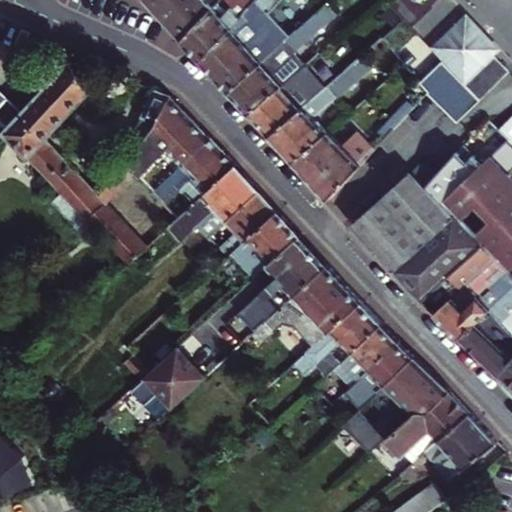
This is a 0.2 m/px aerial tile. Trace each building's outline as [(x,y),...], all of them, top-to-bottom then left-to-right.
[(149,0),(184,38),(215,4),(211,0),(149,0)] [(184,38),(203,59),(258,0),(236,0),(224,13),(215,4),(184,38)] [(232,90),(291,35),(272,11),(260,0),(258,0),(203,59),(232,90)] [(224,13),(236,0),(218,0),(215,4),(224,13)] [(260,0),(272,11),(281,0),(260,0)] [(349,22),(330,1),(291,35),(232,90),(250,109),(306,60),(349,22)] [(434,34),(437,36),(475,74),(496,54),(494,52),(503,42),(465,3),(434,34)] [(475,74),(437,36),(428,45),(464,80),(482,98),(511,68),(507,66),(496,54),(475,74)] [(273,135),(304,108),(292,96),(304,85),(302,82),(310,75),(306,72),(312,67),(306,60),(250,109),(273,135)] [(106,196),(103,191),(100,194),(46,139),(93,90),(74,61),(47,88),(24,112),(10,128),(6,132),(63,191),(54,199),(88,235),(99,227),(91,218),(103,206),(99,202),(103,198),(106,196)] [(442,104),(460,121),(482,98),(464,80),(442,104)] [(292,96),(304,108),(316,98),(304,85),(292,96)] [(296,160),(330,131),(311,111),(313,109),(323,110),(339,96),(329,86),(316,98),(304,108),(273,135),(296,160)] [(174,97),(156,89),(121,160),(126,165),(131,159),(154,133),(174,97)] [(0,118),(10,128),(24,112),(9,97),(0,106),(0,118)] [(139,166),(141,163),(161,141),(184,166),(215,140),(174,97),(154,133),(131,159),(139,166)] [(409,102),(380,132),(387,138),(415,108),(409,102)] [(332,129),(330,131),(296,160),(331,197),(376,149),(358,130),(343,142),(332,129)] [(194,175),(223,148),(215,140),(184,166),(194,175)] [(511,174),(511,141),(494,158),(510,176),(511,174)] [(182,186),(196,203),(238,164),(223,148),(194,175),(182,186)] [(437,176),(428,185),(456,215),(461,220),(479,203),(493,218),(475,234),(496,256),(510,270),(511,268),(511,177),(510,176),(494,158),(484,167),(475,158),(470,164),(459,153),(437,176)] [(110,199),(136,170),(139,166),(131,159),(126,165),(103,191),(106,196),(110,199)] [(424,162),(413,171),(428,185),(437,176),(424,162)] [(150,185),(157,179),(141,163),(139,166),(136,170),(150,185)] [(229,219),(261,190),(238,164),(196,203),(184,213),(180,218),(173,223),(169,226),(182,241),(220,208),(229,219)] [(413,171),(353,222),(406,279),(422,265),(413,254),(456,215),(428,185),(413,171)] [(155,191),(161,185),(157,179),(150,185),(155,191)] [(261,190),(229,219),(238,230),(221,246),(229,256),(279,209),(261,190)] [(91,218),(99,227),(131,261),(147,246),(103,198),(99,202),(103,206),(91,218)] [(180,208),(175,212),(180,218),(184,213),(180,208)] [(279,209),(229,256),(220,265),(226,272),(240,259),(256,277),(270,264),(303,234),(279,209)] [(168,218),(173,223),(180,218),(175,212),(168,218)] [(422,265),(406,279),(438,311),(478,273),(496,256),(475,234),(461,220),(456,215),(413,254),(422,265)] [(257,329),(328,263),(303,234),(270,264),(280,275),(286,282),(271,296),(265,289),(241,312),(257,329)] [(229,256),(221,246),(207,258),(215,269),(220,265),(229,256)] [(491,288),(510,270),(496,256),(478,273),(491,288)] [(312,342),(315,345),(363,300),(328,263),(257,329),(254,332),(264,344),(286,324),(297,325),(297,330),(308,343),(312,342)] [(438,311),(464,337),(490,311),(505,327),(511,319),(511,271),(510,270),(491,288),(478,273),(438,311)] [(346,338),(355,348),(383,321),(363,300),(315,345),(299,361),(308,371),(346,338)] [(511,333),(505,327),(490,311),(464,337),(507,381),(511,384),(511,333)] [(348,354),(364,372),(401,339),(383,321),(355,348),(348,354)] [(401,339),(364,372),(358,378),(353,383),(348,388),(362,405),(373,394),(415,354),(401,339)] [(135,389),(162,419),(210,374),(183,345),(135,389)] [(364,372),(348,354),(335,366),(353,383),(358,378),(364,372)] [(351,416),(345,421),(372,451),(388,436),(421,408),(430,407),(451,389),(435,371),(433,373),(415,354),(373,394),(375,395),(376,394),(386,405),(382,409),(384,410),(375,419),(362,408),(364,407),(362,405),(351,416)] [(62,396),(63,391),(60,386),(54,386),(49,390),(49,396),(53,400),(59,400),(62,396)] [(421,408),(388,436),(412,464),(426,452),(472,413),(451,389),(430,407),(421,408)] [(426,452),(448,479),(497,441),(472,413),(426,452)] [(263,437),(269,445),(280,435),(274,428),(263,437)] [(11,483),(32,475),(25,456),(0,431),(0,496),(13,491),(11,483)] [(11,483),(13,491),(35,482),(32,475),(11,483)] [(433,485),(394,511),(426,511),(444,500),(433,485)]
